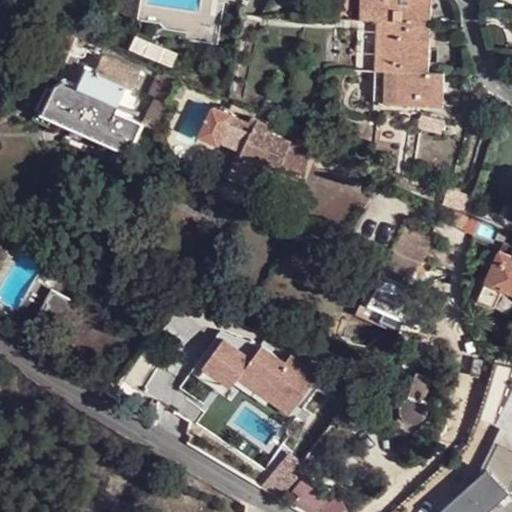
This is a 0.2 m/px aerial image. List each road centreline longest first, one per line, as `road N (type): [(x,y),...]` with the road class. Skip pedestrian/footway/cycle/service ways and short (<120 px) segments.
road 1 (unknown): [(371,511),(451,437),(463,392),(449,236),(438,217),(378,195)]
road 2 (unclassified): [(0,338),(262,511)]
